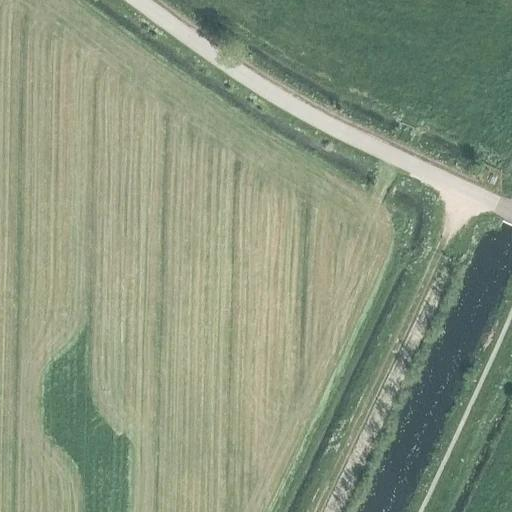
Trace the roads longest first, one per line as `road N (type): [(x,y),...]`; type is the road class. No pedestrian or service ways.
road 1 (unclassified): [(511,210),(244,77),(138,0)]
road 2 (track): [(314,511),(470,191)]
